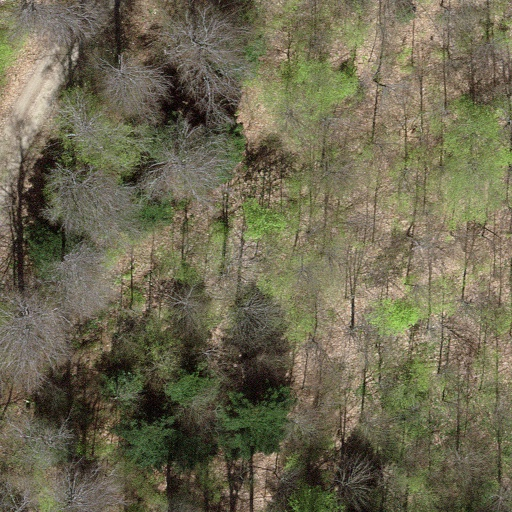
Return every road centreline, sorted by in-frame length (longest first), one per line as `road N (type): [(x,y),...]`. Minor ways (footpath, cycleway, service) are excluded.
road 1 (track): [(0,394),(100,291),(240,193),(511,64)]
road 2 (track): [(0,212),(34,119),(120,0)]
